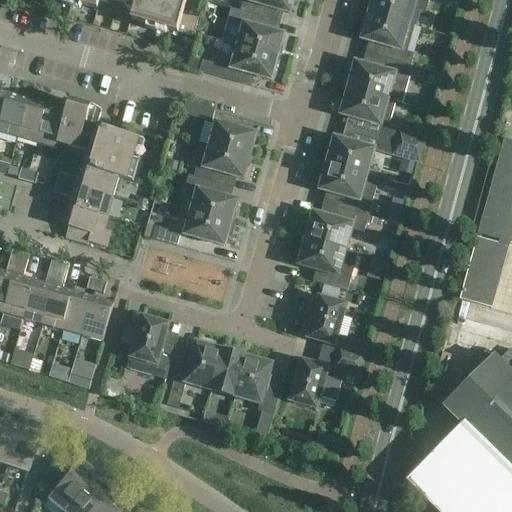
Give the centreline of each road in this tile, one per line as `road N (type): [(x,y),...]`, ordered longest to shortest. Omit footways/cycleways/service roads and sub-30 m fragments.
road 1 (tertiary): [(373,511),(504,0)]
road 2 (residential): [(301,117),(239,333)]
road 3 (residential): [(0,33),(180,84)]
road 4 (residential): [(301,117),(180,84)]
road 5 (residential): [(119,269),(0,231)]
road 6 (residential): [(239,333),(120,299)]
road 7 (residential): [(333,0),(301,117)]
